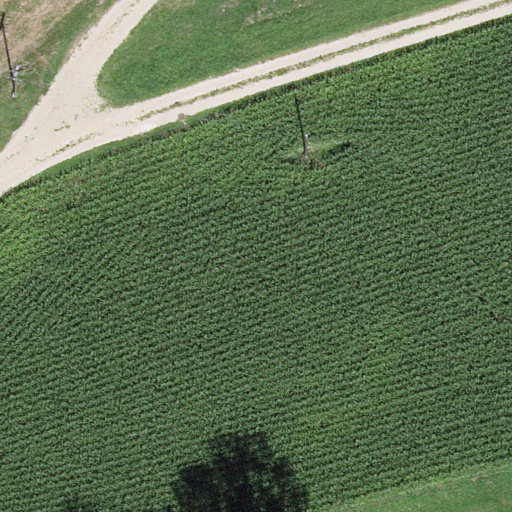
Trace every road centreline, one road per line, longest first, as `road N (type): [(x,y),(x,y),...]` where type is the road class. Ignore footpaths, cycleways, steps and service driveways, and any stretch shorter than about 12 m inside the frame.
road 1 (track): [(496,0),(26,151),(0,176)]
road 2 (track): [(157,0),(26,151)]
